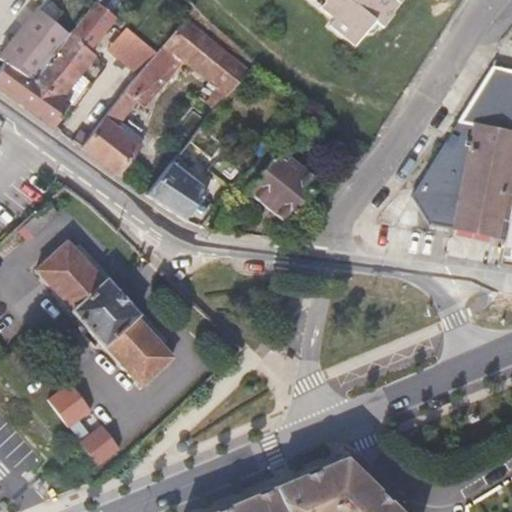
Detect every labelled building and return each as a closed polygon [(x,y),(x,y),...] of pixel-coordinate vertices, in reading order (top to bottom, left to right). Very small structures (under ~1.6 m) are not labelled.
[(112,15),(95,0),(74,24),(68,32),(33,74),(59,93),(93,52),(86,47),(112,15)] [(316,0),(332,12),(326,21),(351,41),(370,18),(377,23),(394,37),(424,0),(316,0)] [(0,48),(0,49),(10,57),(33,74),(68,32),(35,5),(0,48)] [(248,68),(185,17),(158,51),(81,147),(117,174),(119,173),(140,146),(115,126),(136,99),(144,105),(184,55),(217,82),(180,128),(191,138),(197,131),(248,68)] [(358,46),(377,23),(370,18),(351,41),(358,46)] [(127,69),(70,139),(81,147),(158,51),(126,26),(104,51),(127,69)] [(59,93),(33,74),(10,57),(0,69),(0,86),(37,114),(52,125),(70,102),(59,93)] [(511,70),(491,69),(458,121),(474,123),(511,130),(511,70)] [(425,224),(453,228),(459,202),(474,123),(458,121),(409,197),(424,223),(425,224)] [(495,240),(506,243),(511,211),(511,130),(474,123),(459,202),(453,228),(496,236),(495,240)] [(216,145),(197,131),(191,138),(185,144),(196,152),(204,158),(216,145)] [(196,152),(185,144),(178,153),(189,162),(196,152)] [(209,170),(231,188),(238,180),(251,164),(228,146),(209,170)] [(271,158),(261,151),(255,158),(251,164),(238,180),(247,188),(245,191),(283,221),(317,180),(278,149),(271,158)] [(204,187),(169,164),(146,192),(165,206),(182,218),(184,218),(204,187)] [(218,205),(212,228),(230,230),(233,204),(223,198),(218,205)] [(51,203),(29,224),(38,233),(60,212),(51,203)] [(106,345),(141,384),(173,356),(137,318),(140,315),(106,278),(103,280),(67,242),(37,270),(73,309),(70,311),(104,347),(106,345)] [(511,247),(505,246),(503,256),(511,257),(511,247)] [(88,438),(104,461),(126,445),(110,422),(88,438)] [(342,460),(217,511),(396,511),(377,493),(342,460)]
